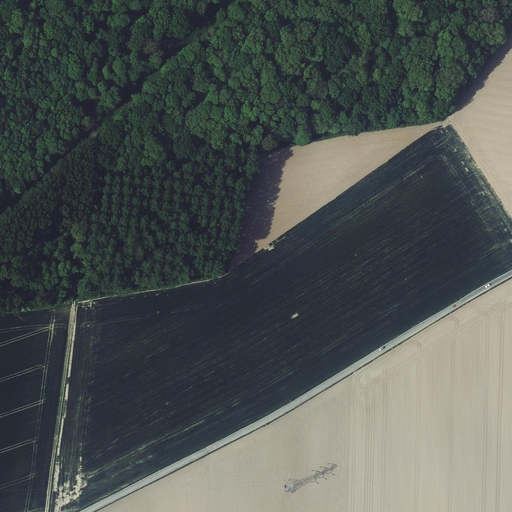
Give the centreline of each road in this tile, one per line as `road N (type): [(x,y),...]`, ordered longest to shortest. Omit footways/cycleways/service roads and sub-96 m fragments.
road 1 (unclassified): [(85,511),(265,420),(511,272)]
road 2 (track): [(48,511),(76,309)]
